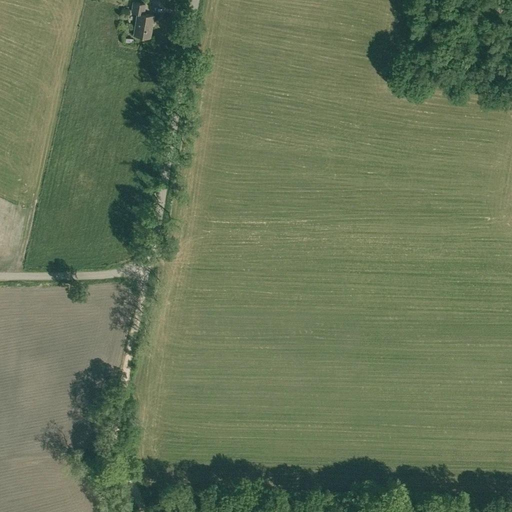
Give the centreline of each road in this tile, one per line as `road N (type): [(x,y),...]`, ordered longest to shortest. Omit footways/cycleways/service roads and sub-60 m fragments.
road 1 (unclassified): [(0,275),(119,273),(147,257),(195,0)]
road 2 (track): [(141,511),(112,442),(147,257)]
